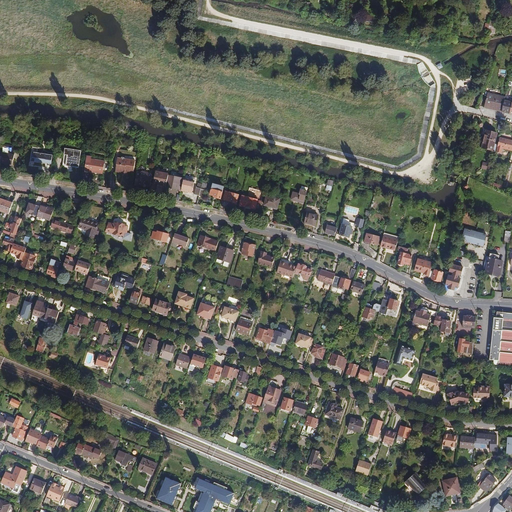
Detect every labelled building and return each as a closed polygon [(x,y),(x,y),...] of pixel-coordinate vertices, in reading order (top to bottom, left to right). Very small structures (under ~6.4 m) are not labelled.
[(489,29),(488,34),(491,34),(495,35),(497,22),(490,21),(490,24),(489,29)] [(485,104),(485,108),(511,114),(511,98),(505,96),(505,97),(488,93),(485,104)] [(486,130),(481,148),(493,151),(494,144),(497,133),(486,130)] [(511,140),(500,137),(498,145),(496,152),(501,153),(502,148),(511,150),(511,140)] [(0,143),(0,158),(0,160),(0,162),(5,163),(12,165),(15,153),(11,152),(11,149),(12,150),(13,146),(0,143)] [(66,166),(79,168),(81,151),(65,148),(64,155),(67,155),(66,166)] [(31,158),(31,162),(51,164),(52,155),(34,152),(33,158),(31,158)] [(87,156),(85,171),(103,173),(104,162),(91,160),(91,156),(87,156)] [(115,171),(122,172),(121,174),(126,175),(126,172),(133,173),(135,161),(125,159),(124,158),(122,157),(120,158),(116,157),(115,163),(117,163),(115,171)] [(150,187),(152,175),(149,174),(148,173),(142,172),(141,172),(137,171),(134,185),(146,187),(146,186),(150,187)] [(153,183),(166,186),(167,182),(168,175),(169,174),(156,171),(153,183)] [(168,187),(181,190),(184,179),(170,176),(169,182),(168,187)] [(184,179),(181,190),(192,192),(195,181),(184,179)] [(213,197),(220,199),(223,187),(213,184),(210,195),(213,196),(213,197)] [(298,202),(303,203),(307,191),(301,189),(299,195),(300,195),(298,202)] [(236,204),(239,195),(226,191),(223,200),(232,202),(231,203),(236,204)] [(16,193),(13,201),(19,203),(22,194),(16,193)] [(252,207),(251,208),(255,209),(255,208),(257,200),(258,200),(242,196),(239,205),(246,207),(247,206),(252,207)] [(266,196),(264,205),(277,209),(280,199),(266,196)] [(0,199),(0,210),(9,214),(13,203),(0,199)] [(36,216),(39,207),(27,203),(24,213),(30,215),(30,214),(36,216)] [(40,206),(37,216),(50,221),(53,210),(40,206)] [(96,206),(94,215),(101,216),(103,208),(96,206)] [(307,212),(304,223),(315,226),(318,215),(307,212)] [(11,233),(10,237),(15,238),(22,219),(16,217),(13,225),(7,223),(6,227),(12,229),(11,233)] [(98,226),(98,224),(82,218),(79,227),(87,230),(86,235),(93,238),(94,235),(97,236),(99,230),(97,229),(98,226)] [(349,220),(341,218),(339,223),(342,224),(339,235),(349,237),(349,236),(350,234),(351,229),(351,227),(347,226),(348,222),(349,220)] [(357,218),(355,226),(361,228),(363,220),(357,218)] [(54,220),(52,227),(70,233),(72,226),(54,220)] [(108,223),(105,232),(123,235),(122,238),(129,239),(130,232),(127,232),(128,228),(125,228),(125,226),(125,225),(114,223),(114,224),(108,223)] [(327,225),(325,233),(335,236),(337,228),(327,225)] [(201,236),(197,245),(215,251),(222,231),(214,229),(214,232),(212,231),(209,239),(201,236)] [(487,235),(465,229),(462,240),(484,247),(487,235)] [(156,240),(167,242),(169,234),(158,231),(158,233),(154,232),(152,238),(156,239),(156,240)] [(175,234),(172,242),(173,242),(178,244),(186,247),(189,238),(175,234)] [(367,234),(364,242),(365,242),(374,244),(378,245),(380,237),(367,234)] [(398,240),(383,236),(381,245),(387,246),(387,248),(386,252),(394,254),(395,250),(398,240)] [(10,252),(13,242),(9,241),(5,239),(3,243),(8,245),(6,250),(10,252)] [(244,243),(241,254),(253,256),(256,245),(244,243)] [(267,253),(270,245),(265,243),(263,250),(263,251),(262,251),(258,263),(262,265),(263,266),(266,267),(267,266),(272,267),(275,258),(267,255),(267,253)] [(17,259),(22,260),(26,248),(13,244),(10,253),(18,255),(17,259)] [(221,247),(217,259),(230,263),(234,251),(221,247)] [(397,264),(403,265),(404,264),(404,262),(410,263),(412,256),(409,255),(411,249),(408,249),(399,247),(397,252),(400,253),(397,264)] [(308,261),(310,254),(303,252),(301,259),(308,261)] [(25,253),(21,267),(31,270),(36,257),(31,255),(25,253)] [(485,274),(499,277),(502,261),(498,260),(496,260),(497,255),(490,253),(485,274)] [(65,259),(62,267),(72,270),(75,262),(65,259)] [(294,274),(297,266),(287,263),(288,261),(282,259),(281,261),(277,272),(293,278),(294,274)] [(418,259),(415,270),(423,273),(423,271),(425,272),(424,273),(424,275),(429,276),(431,270),(433,263),(418,259)] [(78,260),(75,270),(87,275),(91,265),(78,260)] [(297,266),(294,274),(298,275),(299,274),(302,275),(302,276),(304,280),(308,281),(312,270),(307,268),(307,267),(298,264),(297,266)] [(452,276),(448,275),(445,285),(443,291),(445,292),(445,290),(447,291),(448,289),(448,288),(454,290),(454,287),(458,288),(461,278),(458,277),(459,275),(461,275),(463,267),(453,264),(451,264),(449,272),(452,273),(452,276)] [(49,265),(46,273),(52,275),(56,277),(59,269),(49,265)] [(321,269),(317,280),(332,285),(335,274),(321,269)] [(352,269),(349,278),(354,280),(357,271),(352,269)] [(429,276),(429,278),(431,278),(431,279),(441,282),(443,273),(434,270),(433,271),(431,270),(429,276)] [(112,279),(99,274),(97,279),(89,276),(86,286),(94,289),(94,287),(98,289),(97,290),(107,293),(110,283),(112,279)] [(125,287),(132,290),(136,280),(123,275),(122,278),(116,276),(114,280),(117,281),(114,288),(123,291),(125,287)] [(381,277),(376,275),(373,285),(378,287),(381,277)] [(229,277),(226,285),(241,289),(243,281),(229,277)] [(342,278),(339,287),(348,290),(351,281),(342,278)] [(353,282),(350,290),(361,294),(364,286),(353,282)] [(179,291),(175,304),(191,309),(194,298),(187,296),(187,294),(179,291)] [(133,292),(130,302),(138,304),(141,294),(133,292)] [(10,293),(7,303),(16,306),(19,296),(10,293)] [(143,296),(141,303),(149,305),(151,299),(143,296)] [(156,299),(153,310),(167,315),(171,304),(156,299)] [(390,299),(387,308),(396,311),(399,302),(390,299)] [(28,320),(34,304),(25,301),(20,317),(28,320)] [(37,301),(33,314),(49,320),(52,310),(45,308),(43,307),(44,303),(37,301)] [(211,319),(215,308),(201,303),(197,315),(202,316),(206,318),(211,319)] [(420,312),(416,310),(412,322),(427,327),(429,322),(431,323),(429,327),(432,328),(434,325),(436,316),(437,312),(428,310),(429,308),(422,306),(421,309),(428,311),(427,314),(420,312)] [(222,314),(222,317),(231,320),(236,321),(239,311),(225,307),(224,308),(222,314)] [(376,311),(365,307),(363,314),(366,316),(365,318),(368,319),(369,319),(370,317),(373,318),(376,311)] [(499,362),(499,364),(511,365),(511,314),(497,313),(496,320),(503,320),(499,362)] [(363,314),(362,317),(359,324),(368,327),(368,319),(365,318),(366,316),(363,314)] [(69,328),(67,333),(70,334),(71,335),(73,335),(74,335),(78,337),(78,336),(79,335),(79,334),(79,333),(80,329),(77,328),(77,327),(79,322),(87,325),(89,321),(89,319),(77,315),(74,325),(73,325),(70,324),(70,325),(69,326),(68,327),(69,328)] [(443,317),(436,316),(434,325),(442,326),(441,332),(445,332),(445,335),(449,336),(449,333),(450,330),(451,321),(443,320),(443,317)] [(462,327),(475,328),(475,317),(463,316),(462,327)] [(94,331),(102,334),(106,324),(101,323),(102,320),(99,318),(98,321),(97,321),(94,331)] [(242,333),(249,335),(253,324),(240,319),(236,331),(240,332),(242,333)] [(496,320),(494,319),(494,320),(490,361),(499,362),(503,320),(496,320)] [(359,324),(358,327),(356,333),(361,335),(364,329),(368,330),(369,327),(368,327),(359,324)] [(263,339),(271,342),(275,331),(269,329),(268,331),(260,328),(256,339),(262,341),(263,339)] [(289,340),(292,331),(283,328),(281,332),(275,330),(275,331),(271,342),(270,344),(270,345),(274,346),(275,342),(277,342),(276,344),(280,345),(282,340),(286,339),(289,340)] [(300,331),(296,344),(308,348),(308,346),(309,344),(311,345),(314,339),(311,338),(312,335),(300,331)] [(127,336),(124,345),(125,345),(130,347),(137,349),(140,340),(127,336)] [(42,353),(47,340),(42,338),(40,342),(37,351),(42,353)] [(148,338),(144,350),(154,353),(158,342),(148,338)] [(460,339),(458,352),(467,353),(468,347),(469,342),(465,341),(465,340),(460,339)] [(164,344),(160,357),(171,360),(175,347),(164,344)] [(315,344),(312,354),(314,354),(320,356),(323,349),(323,347),(315,344)] [(395,363),(400,365),(403,357),(411,360),(413,355),(414,350),(400,345),(395,363)] [(333,353),(330,365),(340,368),(344,357),(333,353)] [(179,354),(176,365),(187,368),(191,358),(179,354)] [(99,355),(95,365),(108,369),(111,358),(105,356),(105,357),(103,356),(99,355)] [(206,358),(194,355),(191,364),(190,364),(188,369),(193,371),(195,366),(203,368),(206,358)] [(379,358),(375,372),(379,374),(382,375),(382,376),(386,377),(390,365),(386,364),(387,361),(379,358)] [(350,363),(347,374),(355,376),(358,366),(350,363)] [(215,381),(218,382),(223,368),(214,365),(214,367),(212,366),(207,381),(214,383),(215,381)] [(234,377),(237,378),(239,370),(225,366),(222,375),(233,379),(234,377)] [(360,369),(358,377),(361,379),(364,379),(367,380),(370,372),(360,369)] [(247,373),(241,371),(238,380),(247,383),(248,378),(246,377),(246,375),(247,373)] [(436,383),(438,378),(423,374),(421,379),(423,380),(421,385),(430,388),(429,390),(436,392),(439,383),(436,383)] [(278,383),(274,381),(272,388),(268,387),(263,402),(276,406),(281,392),(275,391),(275,389),(278,383)] [(483,400),(489,400),(490,387),(478,386),(478,388),(474,388),(473,397),(482,398),(483,398),(483,400)] [(392,395),(411,401),(413,394),(394,388),(392,395)] [(453,392),(447,394),(451,405),(458,402),(468,405),(468,404),(469,393),(458,391),(453,393),(453,392)] [(249,394),(246,403),(257,406),(257,405),(259,406),(262,398),(249,394)] [(284,398),(281,408),(290,411),(294,401),(284,398)] [(20,403),(12,399),(10,404),(18,408),(20,403)] [(296,401),(293,412),(304,415),(308,405),(296,401)] [(160,402),(159,405),(174,413),(175,408),(160,402)] [(335,404),(329,402),(325,414),(340,420),(343,410),(336,407),(334,407),(335,404)] [(177,408),(175,414),(182,417),(184,411),(177,408)] [(24,419),(17,416),(13,426),(16,427),(12,436),(22,440),(27,427),(21,425),(24,419)] [(308,416),(305,425),(308,426),(312,427),(315,428),(318,420),(308,416)] [(352,418),(348,429),(360,433),(364,422),(352,418)] [(373,418),(367,435),(377,439),(383,422),(373,418)] [(408,438),(411,429),(401,426),(396,440),(402,442),(404,437),(408,438)] [(36,430),(31,427),(26,441),(30,443),(31,442),(38,445),(42,434),(35,431),(36,430)] [(392,444),(395,436),(392,435),(392,434),(391,433),(390,435),(388,434),(385,442),(392,444)] [(444,434),(442,445),(455,447),(457,436),(444,434)] [(475,438),(474,444),(477,444),(477,447),(485,448),(486,443),(490,444),(490,438),(490,435),(475,434),(475,438)] [(50,439),(41,436),(38,445),(37,446),(46,450),(48,445),(54,448),(58,438),(52,435),(50,439)] [(120,440),(108,435),(105,440),(112,443),(110,447),(116,450),(120,440)] [(461,437),(460,447),(474,449),(474,448),(474,444),(475,438),(461,437)] [(79,444),(75,453),(76,453),(79,454),(80,455),(81,453),(81,454),(85,456),(86,454),(92,457),(92,456),(95,450),(85,445),(85,446),(79,444)] [(319,452),(313,450),(308,465),(321,470),(323,464),(316,461),(319,452)] [(119,451),(115,460),(122,463),(121,465),(127,467),(128,464),(129,464),(126,471),(130,473),(136,458),(119,451)] [(143,458),(138,469),(152,475),(157,464),(143,458)] [(364,474),(368,475),(371,464),(368,463),(367,464),(364,463),(364,461),(361,460),(357,472),(361,473),(361,474),(363,475),(364,474)] [(299,464),(292,461),(289,469),(296,472),(299,464)] [(482,462),(473,468),(475,472),(484,466),(482,462)] [(6,472),(1,483),(14,488),(16,483),(21,485),(27,471),(16,466),(13,475),(6,472)] [(418,495),(427,487),(418,477),(419,476),(416,472),(405,482),(408,486),(410,485),(418,495)] [(477,485),(486,492),(496,480),(487,473),(477,485)] [(181,483),(166,477),(157,499),(172,505),(181,483)] [(245,492),(248,485),(227,477),(224,484),(245,492)] [(442,481),(445,494),(460,491),(457,477),(442,481)] [(30,489),(42,494),(46,483),(34,478),(30,489)] [(234,493),(198,478),(194,488),(204,492),(196,511),(211,511),(216,501),(229,506),(234,493)] [(52,484),(48,493),(59,498),(63,489),(52,484)] [(68,494),(65,503),(76,508),(80,499),(68,494)] [(510,510),(511,510),(511,507),(511,497),(510,496),(503,505),(505,506),(510,510)] [(0,500),(0,511),(6,511),(10,504),(0,500)] [(372,504),(372,505),(381,509),(382,507),(378,505),(379,503),(373,501),(372,504)]
